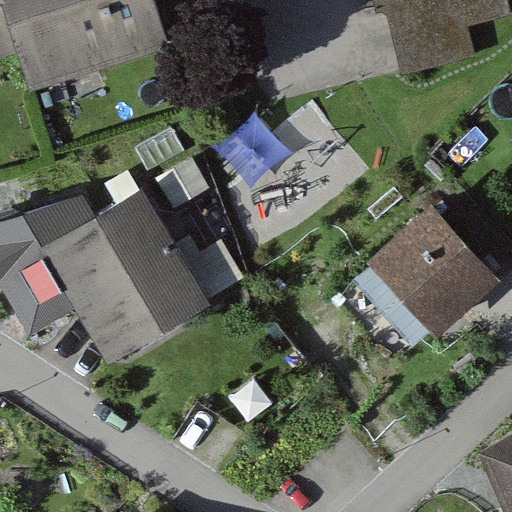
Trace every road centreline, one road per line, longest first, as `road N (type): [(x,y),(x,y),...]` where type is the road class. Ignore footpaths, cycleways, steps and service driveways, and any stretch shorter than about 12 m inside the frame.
road 1 (residential): [(219,511),(0,363)]
road 2 (residential): [(511,382),(366,511)]
